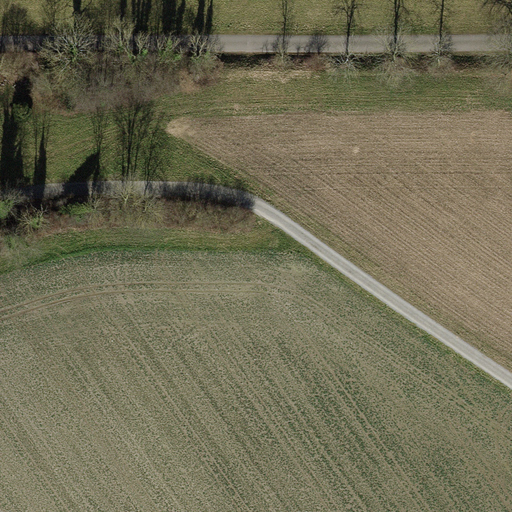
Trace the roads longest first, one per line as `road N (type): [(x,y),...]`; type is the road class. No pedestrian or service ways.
road 1 (track): [(0,192),(107,184),(248,203),(511,380)]
road 2 (unclassified): [(511,41),(0,49)]
